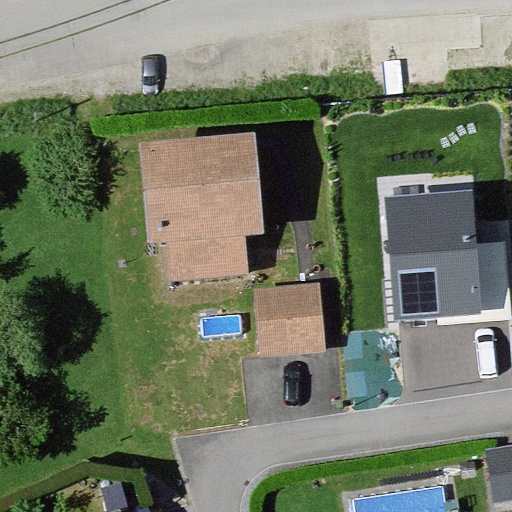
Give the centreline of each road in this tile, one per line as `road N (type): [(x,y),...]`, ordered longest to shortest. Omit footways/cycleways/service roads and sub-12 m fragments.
road 1 (residential): [(511,413),(265,455),(236,469),(233,511)]
road 2 (residential): [(271,0),(0,33)]
